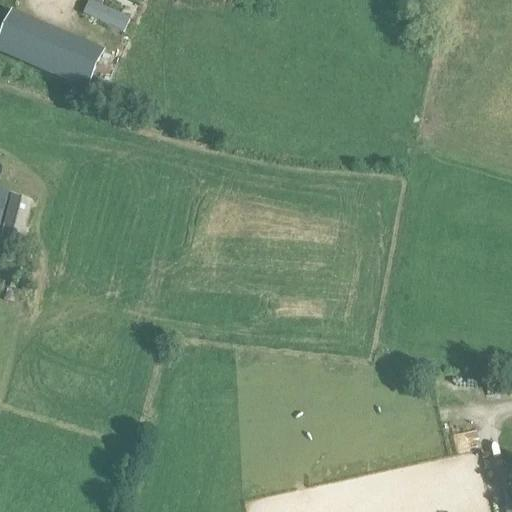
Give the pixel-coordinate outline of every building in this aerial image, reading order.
[(94,0),(92,4),(90,3),(84,15),(124,33),(129,21),(101,8),(104,0),(94,0)] [(13,14),(0,44),(0,53),(13,59),(30,22),(13,14)] [(13,59),(55,78),(72,40),(30,22),(13,59)] [(72,40),(55,78),(86,91),(102,54),(72,40)] [(11,198),(0,244),(0,259),(20,264),(28,231),(26,231),(33,203),(11,198)]
